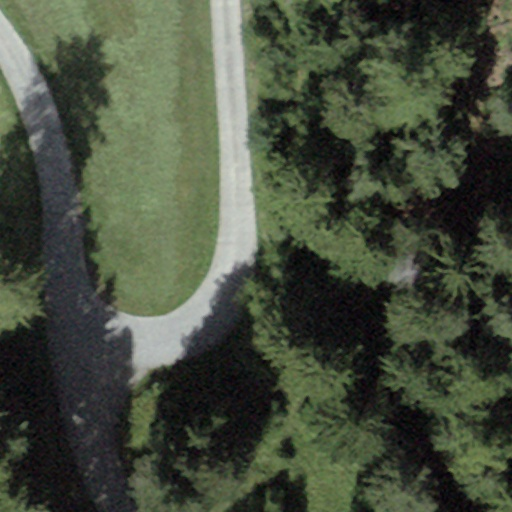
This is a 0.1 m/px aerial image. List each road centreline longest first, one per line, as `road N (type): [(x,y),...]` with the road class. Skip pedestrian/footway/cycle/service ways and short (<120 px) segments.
road 1 (track): [(0,36),(37,108),(56,171),(61,319),(83,349),(118,361),(159,358),(210,316),(225,273),(232,227),(221,0)]
road 2 (track): [(61,319),(83,429),(118,511)]
